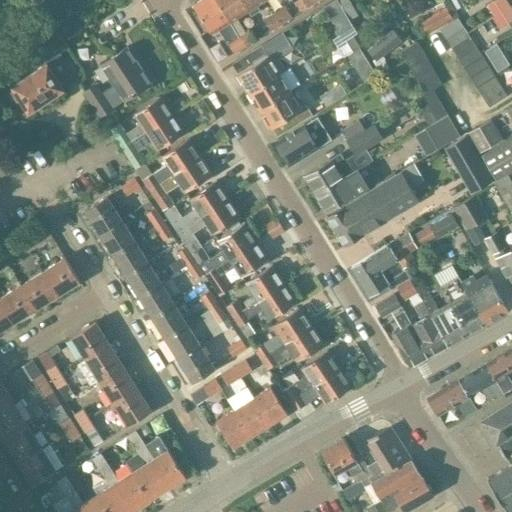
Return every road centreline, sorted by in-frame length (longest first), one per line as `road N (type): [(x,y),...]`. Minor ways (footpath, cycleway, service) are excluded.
road 1 (residential): [(397,385),(391,360),(169,0)]
road 2 (residential): [(223,480),(107,291)]
road 3 (residential): [(223,480),(397,385)]
road 4 (residential): [(397,385),(479,511)]
road 5 (residential): [(397,385),(511,322)]
road 6 (residential): [(0,357),(107,291)]
road 7 (residential): [(107,291),(42,186)]
